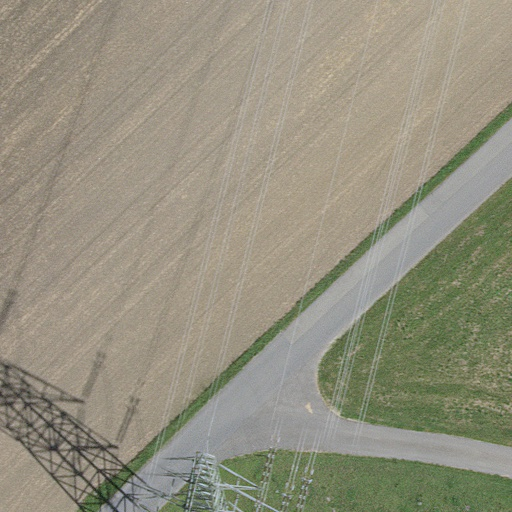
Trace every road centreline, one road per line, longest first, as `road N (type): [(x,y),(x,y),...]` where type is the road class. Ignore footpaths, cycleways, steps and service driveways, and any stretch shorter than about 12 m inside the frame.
road 1 (unclassified): [(118,511),(511,143)]
road 2 (track): [(247,394),(295,430),(511,459)]
